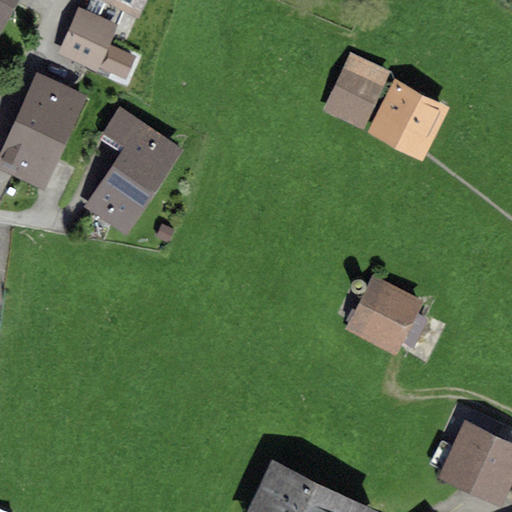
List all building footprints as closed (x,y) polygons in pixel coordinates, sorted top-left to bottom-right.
[(0,0),(0,36),(17,0),(0,0)] [(96,0),(138,19),(146,0),(96,0)] [(55,59),(87,78),(118,27),(86,8),(55,59)] [(328,109),(376,133),(401,84),(352,60),(328,109)] [(40,82),(25,122),(68,139),(84,99),(40,82)] [(448,107),(401,84),(376,133),(424,156),(448,107)] [(130,152),(119,170),(156,195),(183,152),(125,115),(109,139),(130,152)] [(50,186),(68,139),(25,122),(6,169),(50,186)] [(132,231),(156,195),(119,170),(95,206),(132,231)] [(422,310),(372,280),(342,330),(392,360),(422,310)] [(511,478),(511,453),(453,425),(428,478),(496,511),(511,478)] [(369,511),(271,468),(251,511),(369,511)]
